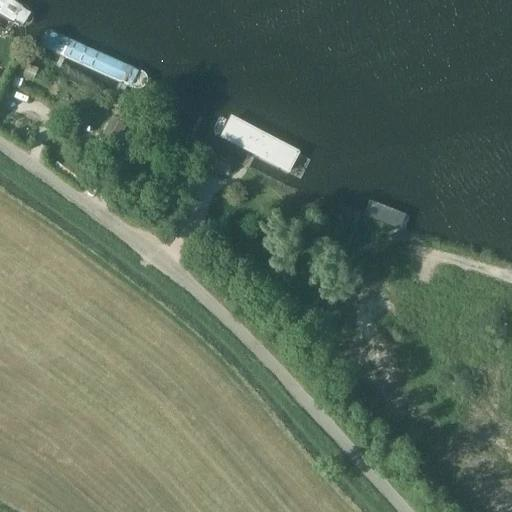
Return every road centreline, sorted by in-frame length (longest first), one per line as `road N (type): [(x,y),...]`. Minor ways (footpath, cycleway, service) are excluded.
road 1 (unclassified): [(405,511),(210,305),(0,145)]
road 2 (track): [(204,182),(511,280)]
